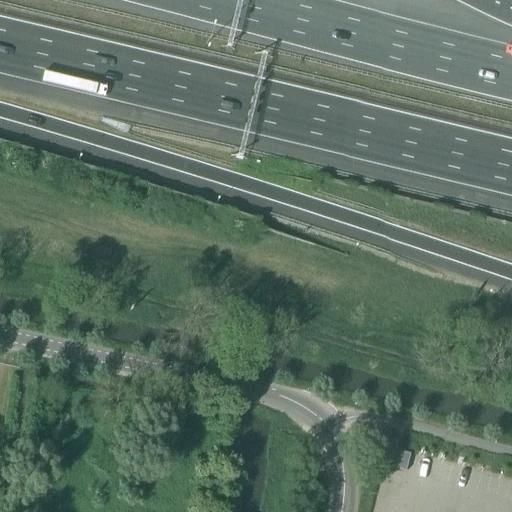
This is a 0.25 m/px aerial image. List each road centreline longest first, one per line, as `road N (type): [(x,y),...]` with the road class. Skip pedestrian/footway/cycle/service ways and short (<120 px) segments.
road 1 (motorway): [(0,112),(511,274)]
road 2 (motorway): [(0,47),(511,169)]
road 3 (unclassified): [(340,511),(335,452),(319,418),(306,410),(0,338)]
road 4 (motorway): [(511,73),(216,0)]
